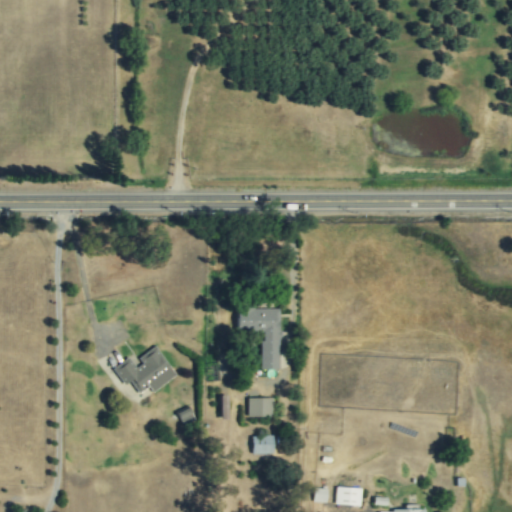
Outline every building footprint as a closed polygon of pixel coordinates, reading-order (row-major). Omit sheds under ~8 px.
[(278,370),(278,308),(235,308),(235,332),(260,332),(260,370),(278,370)] [(174,376),(154,346),(133,361),(129,356),(111,369),(122,385),(129,381),(137,394),(147,387),(151,392),(174,376)] [(226,396),(218,396),(219,419),(226,419),(226,396)] [(246,416),(270,417),(271,398),(246,398),(246,416)] [(191,417),(187,408),(176,414),(180,423),(191,417)] [(250,454),(271,454),(271,436),(250,436),(250,454)] [(359,489),(334,487),(333,504),(358,506),(359,489)] [(324,503),(326,489),(313,488),(311,502),(324,503)]
